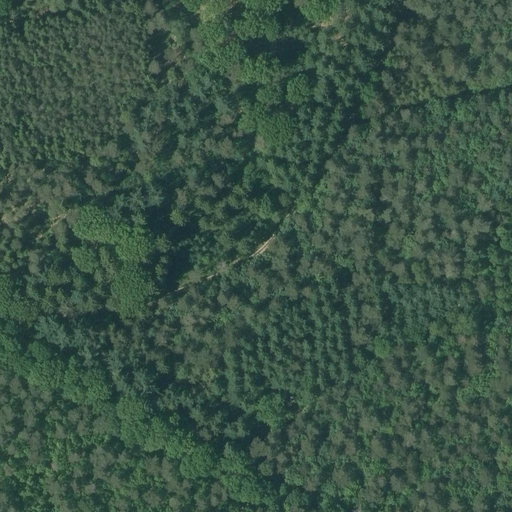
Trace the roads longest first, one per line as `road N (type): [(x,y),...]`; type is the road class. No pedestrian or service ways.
road 1 (track): [(404,0),(316,174),(246,258),(113,313),(0,323)]
road 2 (track): [(0,348),(176,441),(288,511)]
